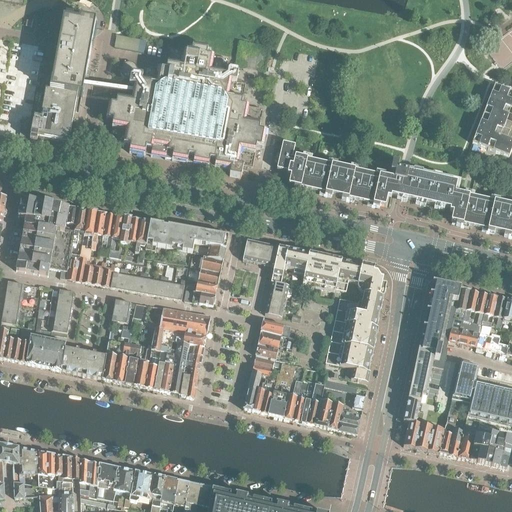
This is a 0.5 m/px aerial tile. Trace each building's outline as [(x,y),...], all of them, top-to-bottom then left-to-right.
[(51,92),(77,97),(83,98),(95,27),(64,21),(51,92)] [(146,42),(116,37),(114,49),(143,54),(146,42)] [(266,66),(269,49),(245,44),(240,43),(237,57),(237,59),(236,67),(265,72),(266,66)] [(245,86),(240,85),(236,85),(238,72),(227,70),(227,69),(228,61),(207,57),(208,53),(192,50),(191,54),(170,50),(166,72),(145,68),(143,77),(136,76),(137,70),(137,69),(137,68),(136,67),(135,66),(134,65),(133,64),(131,63),(130,63),(128,63),(127,63),(125,63),(124,64),(123,65),(122,65),(122,66),(121,67),(121,69),(120,69),(120,70),(120,72),(120,73),(121,74),(121,75),(122,76),(123,78),(124,78),(126,79),(127,79),(129,80),(130,79),(129,87),(120,85),(116,107),(109,105),(106,121),(113,122),(109,143),(130,147),(129,154),(230,173),(229,177),(241,180),(243,168),(252,169),(256,148),(263,149),(266,134),(259,133),(263,111),(242,108),(245,86)] [(511,95),(493,88),(472,146),(508,160),(511,153),(511,95)] [(43,106),(45,92),(39,90),(36,105),(43,106)] [(77,97),(51,92),(46,92),(41,119),(34,118),(30,141),(37,143),(37,142),(43,143),(43,139),(69,144),(74,113),(77,97)] [(23,121),(20,137),(23,138),(25,138),(28,122),(23,121)] [(277,170),(277,171),(281,172),(288,173),(287,176),(291,177),(289,186),(294,188),(301,189),(306,190),(311,191),(315,192),(320,193),(326,195),(332,196),(336,197),(342,198),(348,200),(354,201),(359,202),(363,203),(367,204),(372,205),(380,207),(385,208),(387,199),(391,199),(392,197),(393,197),(396,198),(399,198),(401,199),(402,199),(407,200),(416,202),(426,205),(435,207),(440,208),(445,209),(446,209),(450,210),(450,212),(453,213),(451,223),(456,224),(463,226),(469,227),(473,228),(478,229),(482,230),(494,233),(500,234),(504,235),(510,236),(511,236),(511,205),(505,204),(457,194),(460,182),(452,181),(451,183),(408,173),(405,172),(402,172),(398,171),(399,168),(398,168),(398,165),(394,164),(393,163),(389,179),(385,178),(376,176),(365,173),(362,173),(341,168),(338,167),(337,167),(328,165),(316,163),(313,162),(311,161),(302,159),(295,158),(294,160),(292,160),(295,147),(283,145),(280,157),(279,163),(278,165),(278,167),(277,170)] [(69,261),(74,234),(65,233),(69,209),(43,204),(21,201),(21,204),(18,218),(26,220),(17,264),(17,265),(16,272),(16,273),(17,273),(24,274),(25,274),(33,275),(49,278),(50,270),(62,272),(61,280),(60,281),(66,282),(67,277),(69,261)] [(74,234),(78,211),(69,209),(65,233),(74,234)] [(84,234),(87,213),(78,211),(74,234),(71,253),(69,261),(79,262),(80,263),(81,258),(76,256),(77,245),(79,234),(84,234)] [(91,252),(96,221),(97,214),(96,214),(93,214),(92,214),(89,213),(88,213),(87,213),(84,234),(84,237),(88,238),(86,250),(82,250),(81,258),(80,263),(76,284),(82,285),(86,261),(90,262),(91,252)] [(106,216),(97,214),(91,252),(95,252),(97,237),(103,238),(106,216)] [(115,218),(106,216),(103,238),(111,240),(111,241),(107,240),(106,250),(110,250),(115,218)] [(110,250),(109,253),(109,259),(118,261),(118,256),(119,253),(114,252),(116,242),(120,242),(121,243),(124,219),(115,218),(110,250)] [(121,243),(120,242),(120,247),(127,248),(131,221),(124,219),(121,243)] [(127,248),(135,250),(136,250),(140,222),(131,220),(131,221),(127,248)] [(136,250),(135,250),(134,255),(138,255),(140,246),(145,247),(149,224),(140,222),(136,250)] [(149,224),(146,246),(145,251),(154,253),(155,248),(192,254),(193,244),(208,247),(226,251),(228,239),(149,224)] [(253,265),(258,245),(247,243),(243,263),(253,265)] [(258,245),(253,265),(264,268),(268,247),(258,245)] [(208,247),(206,258),(223,261),(224,259),(225,255),(226,251),(208,247)] [(279,250),(268,247),(264,268),(274,270),(275,270),(279,250)] [(275,270),(274,270),(270,285),(271,285),(280,287),(280,286),(284,270),(304,275),(302,285),(345,294),(347,284),(365,288),(361,306),(339,301),(331,335),(325,365),(335,367),(352,371),(368,374),(369,373),(378,331),(376,331),(383,300),(383,301),(386,288),(382,286),(382,282),(381,282),(377,276),(373,275),(375,269),(362,267),(279,249),(279,250),(275,270)] [(203,257),(200,271),(220,275),(221,271),(222,268),(223,263),(223,261),(206,258),(203,257)] [(80,263),(79,262),(69,261),(67,277),(66,282),(76,284),(80,263)] [(86,261),(82,285),(92,287),(95,267),(89,266),(90,262),(86,261)] [(101,288),(104,269),(105,265),(102,264),(101,268),(95,267),(96,263),(95,263),(95,267),(92,287),(101,288)] [(111,270),(104,269),(101,288),(110,290),(113,274),(115,267),(111,266),(111,270)] [(113,274),(110,290),(121,292),(124,271),(121,270),(120,275),(113,274)] [(128,272),(124,271),(121,292),(131,294),(134,278),(127,277),(128,272)] [(200,271),(198,284),(217,288),(218,288),(218,284),(220,278),(220,275),(200,271)] [(134,278),(131,294),(141,296),(145,275),(141,274),(140,279),(134,278)] [(145,275),(141,296),(151,298),(154,282),(147,281),(148,276),(145,275)] [(160,283),(154,282),(151,298),(161,299),(165,279),(161,278),(160,283)] [(165,279),(161,299),(171,301),(174,285),(167,284),(168,279),(165,279)] [(180,287),(174,285),(171,301),(181,303),(185,282),(181,282),(180,287)] [(6,295),(27,298),(27,294),(22,294),(23,287),(8,284),(6,295)] [(198,284),(195,294),(215,298),(217,288),(198,284)] [(271,285),(269,296),(286,299),(288,288),(280,286),(280,287),(271,285)] [(456,311),(460,290),(444,286),(443,287),(435,288),(423,345),(420,345),(408,401),(421,404),(421,403),(422,399),(422,396),(426,396),(432,368),(443,370),(447,352),(446,351),(448,343),(454,319),(454,318),(456,311)] [(460,290),(456,311),(461,312),(458,319),(463,321),(470,292),(460,290)] [(52,298),(51,302),(72,305),(74,295),(58,292),(57,299),(52,298)] [(474,314),(479,295),(479,294),(470,292),(463,321),(463,322),(472,324),(473,321),(469,320),(471,313),(474,314)] [(192,305),(194,294),(186,293),(184,304),(192,305)] [(215,298),(195,294),(194,294),(192,305),(213,309),(215,298)] [(6,295),(4,305),(20,307),(21,301),(26,302),(27,298),(6,295)] [(473,319),(473,321),(472,324),(481,326),(488,296),(479,295),(474,314),(479,315),(478,320),(473,319)] [(286,299),(269,296),(267,306),(283,310),(286,299)] [(493,318),(498,298),(488,296),(481,326),(490,328),(490,329),(491,329),(492,325),(487,324),(488,317),(493,318)] [(290,304),(299,305),(301,299),(292,297),(290,304)] [(507,301),(498,298),(493,318),(498,319),(496,330),(500,331),(502,322),(507,301)] [(511,325),(511,321),(511,301),(507,301),(502,322),(511,325)] [(72,305),(51,302),(50,306),(55,306),(54,313),(70,315),(72,305)] [(114,302),(110,323),(126,326),(129,309),(130,305),(114,302)] [(20,307),(4,305),(3,315),(24,318),(24,314),(19,314),(20,307)] [(144,308),(135,306),(134,310),(132,320),(141,321),(144,308)] [(283,310),(267,306),(264,317),(281,321),(283,310)] [(154,332),(151,352),(160,354),(160,349),(163,332),(159,331),(163,311),(159,310),(158,317),(154,332)] [(163,311),(159,331),(163,332),(183,335),(183,336),(206,340),(210,320),(163,310),(163,311)] [(48,318),(48,322),(69,326),(70,315),(54,313),(53,319),(48,318)] [(24,318),(3,315),(1,325),(17,328),(18,321),(23,322),(24,318)] [(299,325),(301,318),(292,316),(291,323),(299,325)] [(458,345),(463,322),(463,321),(454,319),(448,343),(458,345)] [(69,326),(48,322),(47,326),(52,327),(50,337),(66,339),(69,326)] [(463,322),(458,345),(467,347),(472,324),(463,322)] [(290,334),(290,329),(263,324),(261,334),(294,341),(296,335),(290,334)] [(467,347),(476,349),(481,326),(472,324),(467,347)] [(481,327),(476,349),(485,351),(506,356),(508,348),(499,346),(500,340),(488,337),(490,329),(481,327)] [(120,345),(113,384),(124,387),(128,361),(129,356),(131,346),(133,334),(124,332),(123,339),(129,340),(128,346),(120,345)] [(204,350),(206,340),(183,336),(183,335),(163,332),(160,349),(171,351),(172,344),(187,347),(204,350)] [(261,334),(259,341),(292,348),(294,341),(261,334)] [(29,345),(26,366),(37,369),(37,368),(42,340),(30,338),(29,345)] [(54,343),(42,340),(37,368),(47,370),(49,370),(54,343)] [(14,342),(6,341),(5,347),(3,362),(11,363),(14,342)] [(293,348),(292,348),(259,341),(258,348),(285,354),(286,351),(292,352),(293,348)] [(14,342),(11,363),(18,364),(21,344),(14,342)] [(54,343),(49,370),(49,371),(50,371),(61,374),(65,350),(65,345),(54,343)] [(107,358),(103,382),(113,384),(120,345),(109,343),(106,358),(107,358)] [(21,344),(18,364),(26,366),(29,345),(21,344)] [(176,354),(168,396),(170,396),(178,398),(179,398),(180,398),(184,370),(185,363),(186,355),(187,347),(172,344),(171,351),(170,353),(176,354)] [(142,348),(131,346),(129,356),(137,357),(140,358),(142,348)] [(204,350),(187,347),(186,355),(202,358),(204,350)] [(289,366),(291,356),(285,354),(258,348),(255,359),(289,366)] [(160,354),(161,354),(167,356),(160,394),(168,396),(176,354),(170,353),(171,351),(160,349),(160,354)] [(105,359),(68,352),(64,374),(103,382),(107,358),(106,358),(105,359)] [(161,354),(160,354),(151,352),(148,364),(149,364),(144,391),(153,393),(159,360),(161,354)] [(167,356),(161,354),(159,360),(153,393),(160,394),(167,356)] [(186,355),(185,363),(200,366),(202,358),(186,355)] [(139,363),(138,363),(140,358),(137,357),(136,362),(128,361),(124,387),(134,389),(139,363)] [(282,375),(284,367),(255,360),(253,368),(282,375)] [(139,363),(134,389),(144,391),(149,364),(148,364),(139,363)] [(200,366),(185,363),(184,370),(186,370),(186,371),(190,372),(199,374),(200,366)] [(458,373),(451,401),(454,401),(453,402),(469,405),(466,419),(511,429),(511,392),(475,384),(479,368),(460,364),(458,373)] [(282,375),(281,377),(293,380),(295,369),(284,367),(282,375)] [(252,376),(268,380),(267,384),(275,386),(278,376),(281,377),(282,375),(253,368),(252,376)] [(288,402),(283,421),(293,423),(302,383),(304,371),(295,369),(293,380),(288,402)] [(184,370),(180,398),(186,399),(190,372),(186,371),(186,370),(184,370)] [(370,374),(369,373),(368,374),(352,371),(350,381),(368,385),(370,374)] [(190,372),(186,399),(193,401),(196,385),(199,374),(190,372)] [(252,376),(248,393),(257,395),(259,384),(264,385),(264,384),(267,384),(268,380),(252,376)] [(278,376),(275,386),(273,398),(288,402),(293,380),(281,377),(278,376)] [(317,387),(315,386),(306,426),(315,428),(321,403),(323,391),(324,388),(325,383),(318,382),(317,387)] [(302,383),(293,423),(300,425),(309,384),(302,383)] [(325,383),(324,388),(323,391),(356,398),(357,390),(325,383)] [(259,384),(257,395),(252,414),(260,416),(267,384),(264,384),(264,385),(259,384)] [(267,384),(260,416),(268,418),(273,398),(275,386),(267,384)] [(315,386),(309,384),(300,425),(306,426),(315,386)] [(345,401),(346,396),(326,392),(325,396),(345,401)] [(257,395),(248,393),(244,412),(252,414),(257,395)] [(288,402),(273,398),(268,418),(283,421),(288,402)] [(362,412),(365,400),(356,398),(353,410),(362,412)] [(464,429),(466,419),(469,405),(453,402),(454,401),(451,401),(445,431),(453,432),(447,458),(457,460),(462,435),(463,435),(464,429)] [(321,403),(315,428),(327,431),(333,406),(321,403)] [(420,406),(407,403),(403,424),(408,425),(416,426),(420,406)] [(337,433),(341,415),(343,409),(333,406),(327,431),(337,433)] [(347,435),(351,417),(341,415),(337,433),(347,435)] [(357,437),(361,419),(351,417),(347,435),(352,436),(357,437)] [(506,472),(511,447),(511,429),(466,419),(464,429),(463,435),(475,437),(469,463),(499,470),(506,472)] [(416,426),(408,425),(403,448),(439,456),(444,432),(416,426)] [(445,431),(444,432),(439,456),(447,458),(453,432),(445,431)] [(475,437),(463,435),(462,435),(457,460),(469,463),(475,437)] [(20,485),(19,478),(19,451),(19,450),(13,449),(13,448),(8,448),(3,447),(0,446),(0,483),(4,483),(4,482),(3,469),(3,465),(8,466),(13,467),(13,469),(12,469),(13,485),(20,485)] [(29,478),(29,453),(19,451),(19,478),(29,478)] [(38,454),(29,453),(29,478),(38,478),(39,478),(38,454)] [(39,478),(38,478),(38,489),(47,490),(49,490),(47,456),(38,454),(39,478)] [(57,492),(56,483),(55,458),(47,456),(49,490),(57,492)] [(65,485),(63,459),(55,458),(56,483),(65,485)] [(77,462),(72,461),(63,459),(65,485),(56,483),(57,492),(58,492),(58,498),(59,504),(59,511),(74,511),(72,481),(73,481),(77,481),(79,481),(79,480),(80,480),(79,464),(79,463),(79,462),(77,462)] [(92,465),(79,462),(79,463),(79,464),(80,480),(79,480),(79,481),(80,482),(81,497),(87,498),(92,465)] [(92,465),(87,498),(94,500),(101,467),(92,465)] [(101,467),(94,500),(113,504),(115,496),(115,493),(113,493),(117,471),(101,467)] [(129,504),(135,474),(117,471),(113,493),(115,493),(115,496),(122,497),(121,501),(119,500),(117,508),(121,509),(120,511),(123,511),(124,509),(128,510),(129,507),(129,504)] [(149,506),(155,479),(135,474),(129,504),(129,507),(131,507),(132,504),(136,505),(138,504),(149,506)] [(155,479),(149,506),(152,507),(151,509),(158,511),(165,481),(155,479)] [(158,511),(151,509),(150,511),(172,511),(178,484),(165,481),(158,511)] [(178,484),(172,511),(185,511),(191,486),(178,484)] [(20,485),(13,485),(14,501),(25,501),(25,500),(39,500),(39,499),(58,498),(58,492),(57,492),(49,490),(47,490),(47,495),(32,496),(32,487),(20,485)] [(196,511),(200,489),(191,486),(185,511),(196,511)] [(208,511),(212,492),(211,491),(212,491),(200,489),(196,511),(208,511)] [(213,492),(212,492),(208,511),(304,511),(260,502),(213,491),(213,492)] [(39,499),(39,500),(40,509),(52,508),(52,504),(59,504),(58,498),(39,499)] [(101,509),(102,504),(80,500),(80,504),(101,509)]
